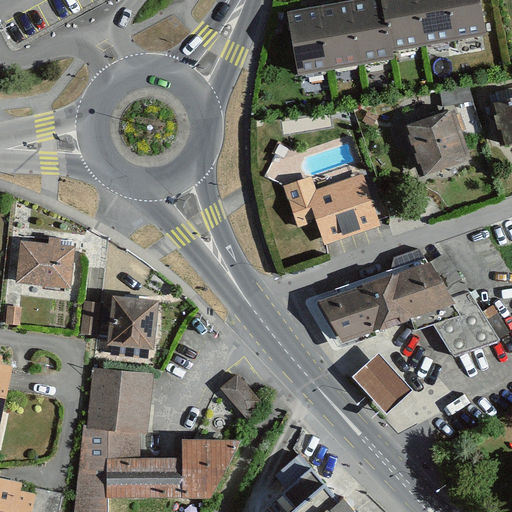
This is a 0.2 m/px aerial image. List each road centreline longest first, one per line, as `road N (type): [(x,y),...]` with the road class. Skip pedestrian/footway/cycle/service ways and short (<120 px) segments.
road 1 (residential): [(249,301),(511,207)]
road 2 (secondary): [(299,363),(431,511)]
road 3 (residential): [(299,363),(219,511)]
road 4 (secondary): [(177,178),(249,301)]
road 5 (secondary): [(184,85),(151,72),(122,78),(99,100),(92,139)]
